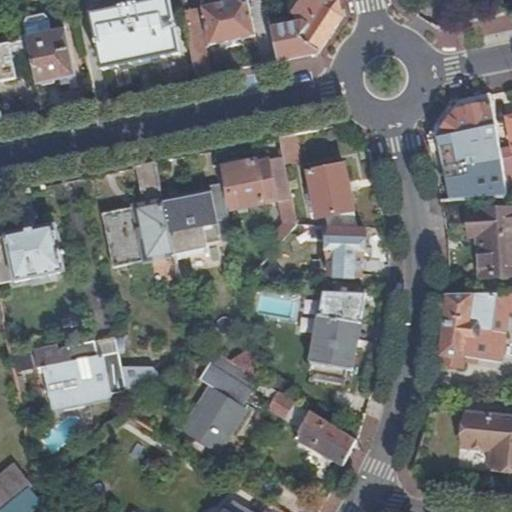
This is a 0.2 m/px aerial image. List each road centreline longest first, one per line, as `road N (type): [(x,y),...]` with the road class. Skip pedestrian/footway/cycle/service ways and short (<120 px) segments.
road 1 (residential): [(393,117),(418,243),(419,304),(403,403),(364,506)]
road 2 (residential): [(341,87),(0,158)]
